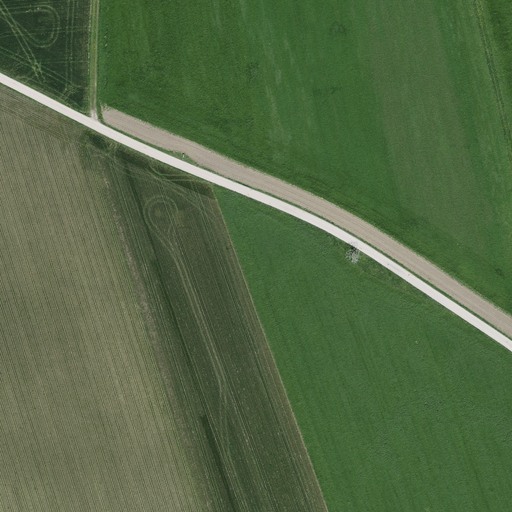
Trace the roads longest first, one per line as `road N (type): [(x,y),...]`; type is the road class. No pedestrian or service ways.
road 1 (track): [(0,78),(334,230),(511,346)]
road 2 (track): [(93,125),(99,0)]
